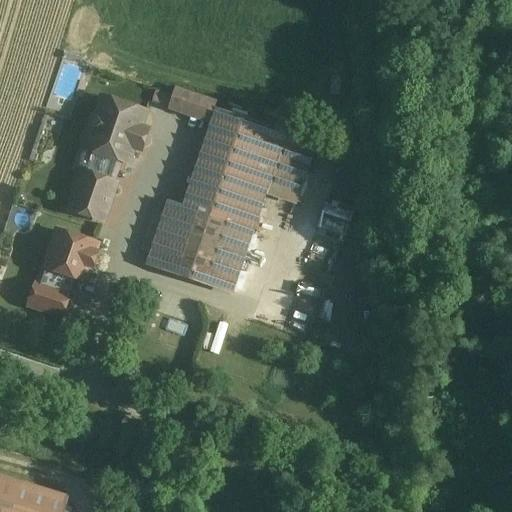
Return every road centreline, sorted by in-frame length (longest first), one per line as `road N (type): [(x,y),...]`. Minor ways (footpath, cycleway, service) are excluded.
road 1 (track): [(125,415),(400,511)]
road 2 (unclassified): [(0,372),(125,415)]
